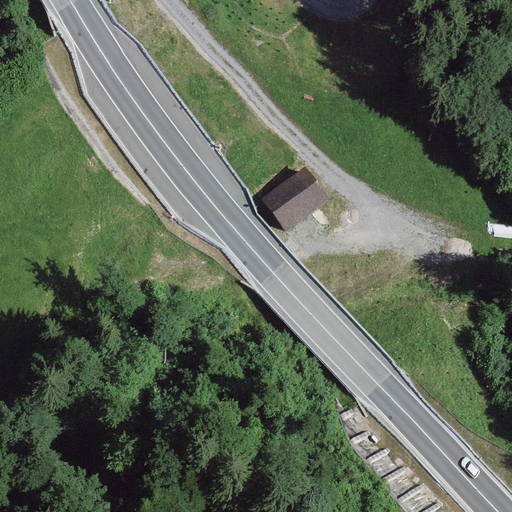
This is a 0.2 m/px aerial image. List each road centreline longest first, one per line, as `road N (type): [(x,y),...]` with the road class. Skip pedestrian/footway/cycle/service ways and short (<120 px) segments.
road 1 (trunk): [(500,511),(187,169),(73,0)]
road 2 (track): [(171,0),(229,69),(342,176),(477,241)]
